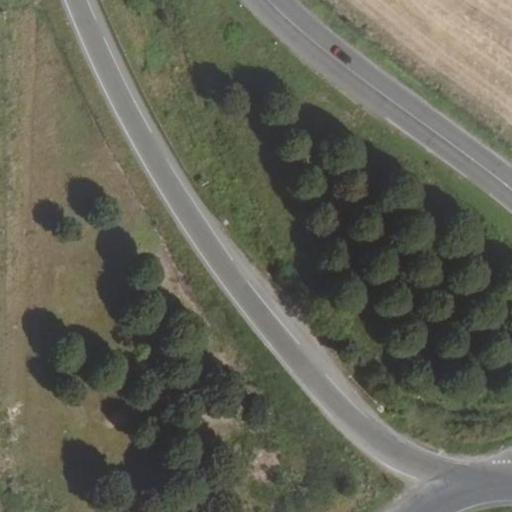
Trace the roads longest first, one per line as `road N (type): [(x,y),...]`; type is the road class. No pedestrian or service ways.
road 1 (motorway): [(467,485),(381,444),(309,374),(197,230),(135,127),(79,0)]
road 2 (tertiary): [(511,190),(266,0)]
